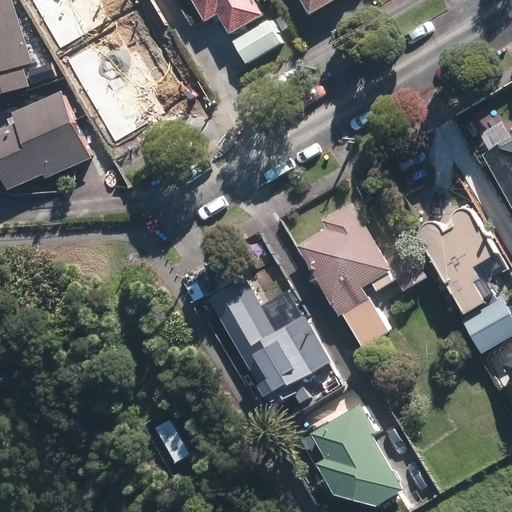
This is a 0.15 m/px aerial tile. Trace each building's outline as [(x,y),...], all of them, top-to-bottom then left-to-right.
[(0,0),(0,94),(29,84),(23,64),(31,61),(10,0),(0,0)] [(32,0),(60,48),(109,20),(98,0),(32,0)] [(108,0),(115,12),(136,0),(108,0)] [(193,0),(205,20),(218,13),(229,33),(264,13),(256,0),(193,0)] [(316,0),(327,18),(358,0),(316,0)] [(244,62),(282,41),(269,18),(231,40),(244,62)] [(118,32),(69,60),(115,142),(164,114),(150,88),(156,85),(137,50),(130,53),(118,32)] [(57,75),(53,63),(36,69),(40,80),(57,75)] [(46,175),(92,155),(63,88),(12,109),(16,119),(0,126),(0,170),(7,187),(44,171),(46,175)] [(511,133),(481,152),(511,206),(511,133)] [(296,242),(338,312),(342,310),(362,344),(389,328),(362,283),(370,278),(376,287),(396,276),(403,288),(428,274),(409,241),(385,255),(352,199),(321,217),(326,225),(296,242)] [(455,226),(446,230),(443,226),(442,225),(442,223),(441,223),(440,222),(438,221),(436,220),(435,220),(432,220),(431,220),(429,221),(427,222),(426,222),(425,224),(424,225),(423,226),(422,228),(422,229),(421,231),(421,233),(421,235),(422,236),(423,238),(423,239),(453,292),(454,292),(466,313),(488,301),(476,280),(480,277),(473,266),(498,253),(475,212),(474,211),(473,210),(472,209),(470,208),(468,208),(467,207),(465,207),(463,207),(462,208),(460,208),(458,209),(457,210),(456,212),(455,213),(454,214),(453,216),(453,218),(453,219),(453,221),(454,223),(455,226)] [(511,248),(502,255),(511,269),(511,248)] [(478,313),(497,347),(511,338),(511,329),(498,303),(478,313)] [(226,326),(271,404),(288,393),(294,402),(306,395),(305,392),(336,374),(327,359),(329,358),(303,313),(265,335),(252,311),(226,326)] [(313,460),(332,492),(375,502),(402,486),(369,431),(374,427),(358,401),(309,430),(323,454),(313,460)] [(158,424),(177,461),(196,451),(177,414),(158,424)] [(419,487),(398,500),(406,511),(416,511),(430,504),(419,487)]
